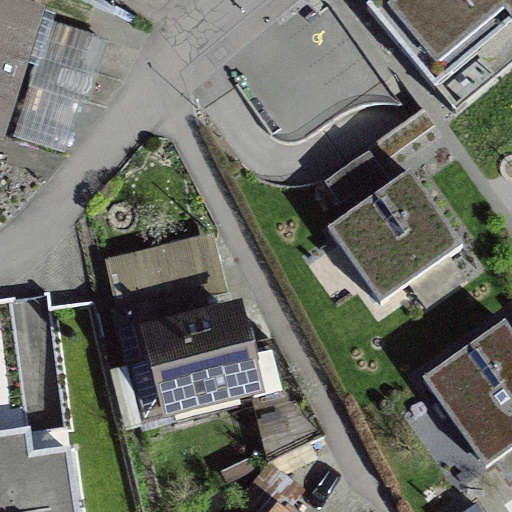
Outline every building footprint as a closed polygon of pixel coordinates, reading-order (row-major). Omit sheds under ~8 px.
[(511,0),(374,0),(366,7),(437,88),(511,24),(511,0)] [(67,145),(105,24),(49,7),(11,127),(67,145)] [(0,141),(36,25),(0,13),(0,141)] [(407,172),(326,231),(382,307),(463,248),(407,172)] [(200,305),(124,322),(129,343),(140,341),(161,432),(259,410),(239,321),(205,329),(200,305)] [(511,333),(505,324),(421,384),(483,471),(511,450),(511,333)] [(0,511),(77,511),(71,457),(0,465),(0,511)]
